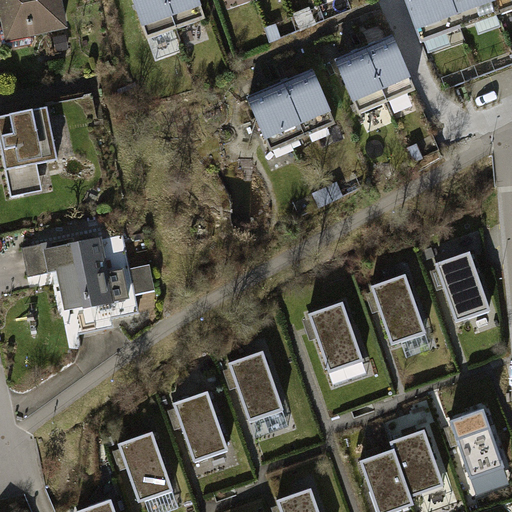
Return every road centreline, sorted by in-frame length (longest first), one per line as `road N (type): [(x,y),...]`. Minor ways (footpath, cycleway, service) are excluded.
road 1 (track): [(0,446),(36,411),(165,331),(479,151)]
road 2 (residential): [(509,136),(511,260)]
